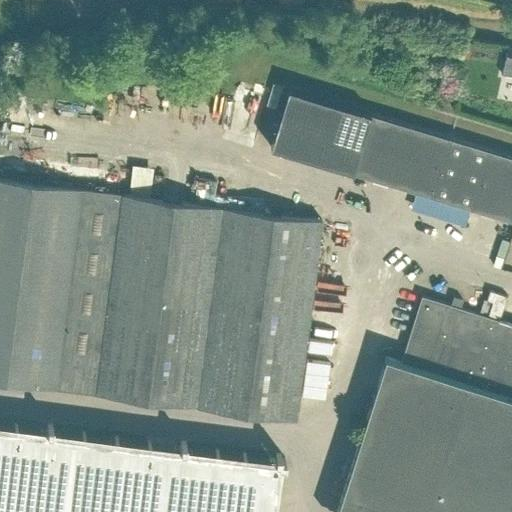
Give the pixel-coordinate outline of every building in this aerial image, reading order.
[(501,73),(511,75),(511,47),(507,47),(501,73)] [(511,154),(287,86),(269,144),(508,217),(511,204),(511,154)] [(320,218),(0,176),(0,378),(295,416),(320,218)] [(352,284),(352,273),(337,273),(337,284),(352,284)] [(488,288),(485,298),(491,300),(487,313),(498,317),(506,294),(488,288)] [(452,294),(450,303),(421,293),(400,359),(385,354),(334,511),(509,511),(511,504),(511,322),(459,306),(461,297),(452,294)] [(270,511),(273,494),(276,495),(276,491),(273,491),(277,461),(283,462),(284,457),(279,457),(280,453),(275,452),(274,459),(244,455),(245,452),(242,451),(241,454),(217,451),(217,448),(214,448),(214,451),(184,447),(185,440),(180,440),(179,446),(149,442),(149,439),(146,439),(146,442),(116,438),(117,435),(114,435),(113,438),(84,434),(84,431),(81,430),(81,433),(51,429),(52,423),(47,422),(46,429),(16,425),(16,422),(13,421),(13,424),(0,422),(0,511),(270,511)]
